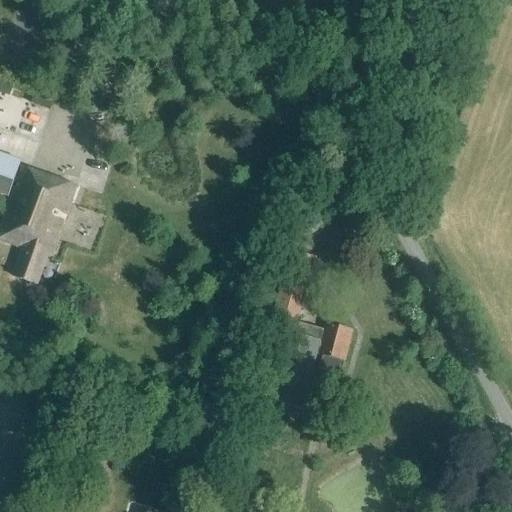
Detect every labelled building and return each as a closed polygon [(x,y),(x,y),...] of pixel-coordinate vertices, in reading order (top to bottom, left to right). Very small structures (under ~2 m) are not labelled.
[(0,194),(6,197),(17,166),(0,159),(0,194)] [(74,187),(21,167),(0,227),(0,241),(22,249),(12,278),(35,286),(47,252),(51,253),(74,187)] [(313,259),(290,252),(270,329),(293,335),(313,259)] [(352,333),(326,326),(324,336),(306,331),(301,351),(319,355),(318,356),(324,357),(322,368),(342,373),(352,333)] [(289,410),(298,375),(288,372),(279,407),(289,410)]
